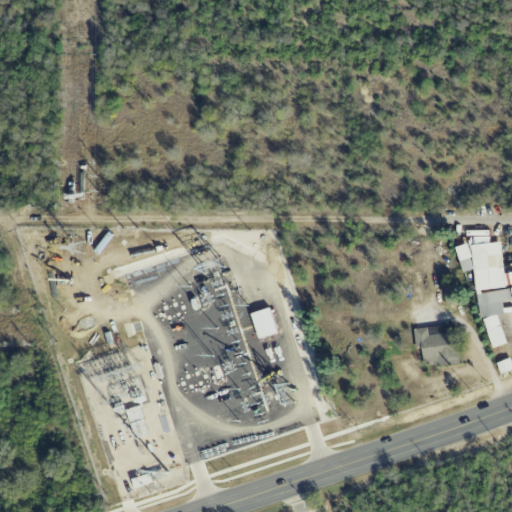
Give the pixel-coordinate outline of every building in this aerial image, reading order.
[(511,272),(505,273),(501,243),(459,247),(462,272),(475,271),(480,318),(487,318),(490,347),(504,345),(501,315),(505,315),(503,301),(511,300),(511,272)] [(447,307),(460,305),(457,285),(444,287),(447,307)] [(425,368),(461,363),(455,325),(414,330),(417,350),(422,349),(425,368)] [(139,405),(148,435),(134,439),(126,409),(139,405)] [(135,489),(131,479),(148,473),(152,483),(135,489)]
